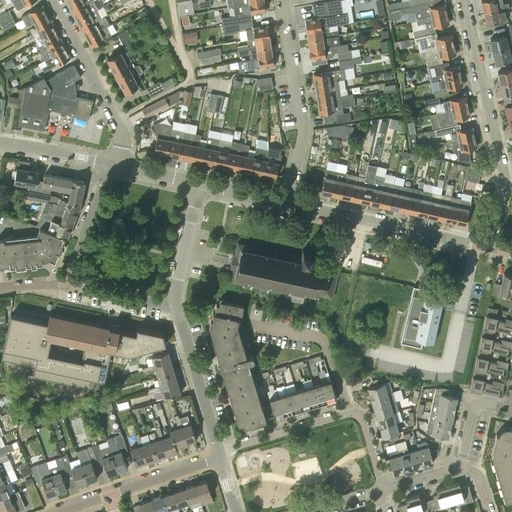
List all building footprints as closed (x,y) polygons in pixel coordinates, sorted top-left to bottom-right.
[(11,0),(6,3),(12,0),(13,0),(18,9),(33,0),(11,0)] [(73,12),(93,1),(92,0),(74,0),(68,3),(73,12)] [(193,9),(211,6),(210,0),(208,0),(192,3),(193,9)] [(414,5),(428,1),(427,0),(406,0),(388,4),(389,10),(413,5),(414,5)] [(484,13),(504,8),(503,2),(496,3),(495,0),(483,0),(481,1),(484,13)] [(78,21),(98,10),(93,1),(73,12),(78,21)] [(222,25),(252,20),(251,13),(265,11),(264,1),(233,6),(234,15),(221,17),(222,25)] [(418,20),(446,14),(444,3),(429,7),(428,1),(414,5),(413,5),(389,10),(391,20),(399,18),(402,14),(416,11),(418,20)] [(307,30),(329,26),(335,25),(339,24),(337,14),(336,14),(334,2),(324,3),(313,5),(315,17),(305,19),(307,30)] [(26,25),(46,13),(41,4),(21,15),(26,25)] [(504,8),(484,13),(486,25),(507,20),(504,8)] [(0,23),(12,16),(9,10),(0,15),(0,23)] [(83,30),(103,19),(98,10),(78,21),(83,30)] [(146,11),(138,15),(141,20),(148,16),(146,11)] [(31,33),(51,23),(46,13),(26,25),(33,22),(36,28),(32,27),(29,29),(31,33)] [(439,31),(447,30),(446,24),(448,24),(446,14),(418,20),(411,22),(414,38),(435,32),(439,31)] [(12,16),(0,23),(3,29),(15,22),(12,16)] [(101,30),(101,29),(97,23),(98,23),(102,24),(104,22),(103,19),(83,30),(87,37),(101,30)] [(247,39),(269,36),(267,25),(253,28),(252,20),(222,25),(223,33),(245,30),(247,39)] [(36,42),(56,31),(51,23),(31,33),(26,36),(28,40),(33,37),(36,42)] [(308,40),(330,36),(338,35),(338,30),(336,30),(335,25),(329,26),(307,30),(308,40)] [(101,30),(87,37),(92,46),(112,35),(109,30),(107,32),(104,28),(101,29),(101,30)] [(41,51),(60,40),(56,31),(36,42),(42,39),(44,43),(38,46),(41,51)] [(440,37),(439,31),(435,32),(414,38),(393,43),(395,49),(410,45),(410,44),(418,43),(420,52),(423,51),(431,50),(453,44),(450,34),(440,37)] [(185,44),(194,42),(192,32),(183,33),(185,44)] [(492,51),(509,47),(511,46),(511,34),(490,39),(492,51)] [(121,41),(124,47),(133,43),(130,36),(121,41)] [(241,51),(271,46),(269,36),(247,39),(246,39),(247,44),(237,46),(238,51),(241,50),(241,51)] [(310,50),(324,47),(323,42),(331,41),(330,36),(308,40),(310,50)] [(51,56),(65,48),(60,40),(41,51),(39,52),(44,60),(45,60),(51,56)] [(324,47),(310,50),(312,60),(333,57),(334,57),(334,52),(337,52),(348,50),(346,43),(331,46),(324,47)] [(431,50),(423,51),(427,67),(442,63),(441,58),(455,55),(453,44),(431,50)] [(253,59),(272,56),(271,46),(241,51),(241,55),(250,54),(250,59),(251,59),(253,59)] [(509,47),(492,51),(495,64),(511,60),(509,47)] [(51,56),(45,60),(47,64),(42,66),(45,72),(67,60),(67,59),(70,57),(65,48),(51,56)] [(199,59),(220,55),(220,54),(221,54),(220,48),(197,52),(199,59)] [(116,75),(134,66),(126,50),(122,53),(121,51),(107,58),(112,67),(110,67),(114,75),(115,74),(116,75)] [(338,60),(352,58),(351,50),(348,50),(337,52),(338,60)] [(220,55),(199,59),(200,65),(213,63),(213,60),(221,59),(220,55)] [(272,56),(253,59),(251,60),(251,59),(250,59),(245,60),(247,70),(252,69),(259,68),(259,69),(263,68),(264,72),(270,71),(269,66),(274,65),(272,56)] [(2,64),(6,71),(16,65),(12,58),(2,64)] [(352,58),(338,60),(340,69),(354,67),(352,58)] [(74,80),(80,76),(74,64),(45,79),(43,75),(20,88),(18,97),(17,106),(21,106),(18,124),(44,130),(49,109),(88,119),(93,100),(75,95),(76,88),(75,84),(74,80)] [(437,80),(460,75),(457,65),(442,69),(433,71),(435,77),(436,77),(437,80)] [(134,66),(116,75),(117,76),(116,77),(119,84),(121,84),(125,92),(139,85),(138,83),(142,81),(134,66)] [(500,85),(511,81),(511,68),(497,72),(500,85)] [(4,73),(7,78),(13,74),(10,69),(4,73)] [(315,84),(343,79),(346,79),(344,69),(313,74),(315,84)] [(460,75),(437,80),(439,90),(433,91),(435,97),(449,94),(447,88),(462,85),(460,75)] [(258,85),(272,82),(271,76),(257,78),(256,85),(258,85)] [(317,94),(339,90),(339,89),(345,89),(343,79),(315,84),(317,94)] [(149,95),(162,88),(158,81),(146,87),(149,95)] [(506,101),(511,99),(511,81),(500,85),(503,97),(505,96),(506,101)] [(272,82),(258,85),(259,90),(273,88),(272,82)] [(189,104),(192,91),(184,89),(184,91),(180,90),(177,102),(189,104)] [(318,104),(354,98),(354,97),(352,98),(352,94),(340,96),(339,90),(317,94),(318,104)] [(411,92),(403,94),(405,101),(412,99),(411,92)] [(213,112),(217,94),(210,93),(206,110),(213,112)] [(217,94),(213,112),(219,113),(223,95),(217,94)] [(17,106),(18,97),(9,96),(7,104),(17,106)] [(436,113),(467,106),(464,96),(442,101),(442,103),(440,103),(434,104),(436,113)] [(146,117),(169,105),(165,97),(142,109),(146,117)] [(434,104),(440,103),(438,97),(423,100),(425,106),(434,104)] [(354,98),(318,104),(320,116),(324,116),(325,121),(337,119),(337,122),(352,120),(350,111),(343,112),(342,106),(355,104),(354,98)] [(467,106),(436,113),(440,128),(457,124),(456,120),(469,117),(467,106)] [(396,128),(398,120),(392,118),(390,127),(396,128)] [(398,120),(396,128),(396,130),(405,132),(404,121),(398,120)] [(471,127),(461,129),(459,123),(457,124),(440,128),(435,129),(436,136),(445,134),(446,139),(447,143),(474,137),(471,127)] [(195,133),(188,132),(190,124),(186,124),(184,131),(183,130),(177,157),(190,159),(195,133)] [(343,137),(346,124),(326,127),(328,134),(343,137)] [(165,154),(171,128),(170,133),(160,131),(156,125),(151,128),(156,136),(154,145),(150,146),(150,149),(153,151),(165,154)] [(352,139),(354,127),(345,125),(343,137),(352,139)] [(177,157),(183,130),(171,128),(165,154),(177,157)] [(226,167),(231,144),(224,143),(226,133),(221,131),(219,139),(214,164),(226,167)] [(202,162),(205,146),(199,144),(201,135),(195,133),(190,159),(202,162)] [(214,164),(219,139),(207,136),(205,146),(202,162),(214,164)] [(474,137),(447,143),(446,143),(447,148),(453,147),(454,152),(457,151),(457,160),(467,162),(467,150),(476,147),(474,137)] [(333,138),(331,146),(338,148),(340,140),(333,138)] [(238,170),(244,143),(232,141),(231,144),(226,167),(238,170)] [(253,156),(247,155),(249,145),(244,143),(238,170),(250,172),(253,156)] [(265,159),(267,149),(255,146),(253,156),(250,172),(262,175),(265,159)] [(265,159),(262,175),(275,177),(276,174),(277,169),(281,170),(282,163),(280,163),(282,153),(277,152),(276,156),(272,155),(273,150),(267,149),(265,159)] [(403,151),(401,157),(408,159),(410,152),(403,151)] [(419,155),(410,153),(409,161),(417,162),(419,155)] [(425,163),(426,156),(420,154),(418,162),(425,163)] [(20,160),(19,167),(29,168),(30,162),(20,160)] [(359,200),(364,177),(368,162),(363,161),(361,169),(359,169),(359,170),(358,176),(355,175),(350,198),(359,200)] [(374,179),(375,174),(377,164),(373,163),(371,172),(369,172),(368,178),(364,177),(359,200),(369,203),(374,179)] [(462,176),(465,177),(467,166),(458,164),(457,168),(464,170),(462,176)] [(464,179),(474,182),(478,183),(481,169),(477,168),(467,166),(465,177),(464,179)] [(38,192),(39,187),(35,186),(36,184),(38,172),(17,168),(14,181),(1,179),(0,183),(0,184),(23,189),(28,190),(38,192)] [(331,194),(336,171),(326,169),(321,192),(331,194)] [(340,196),(345,173),(336,171),(331,194),(340,196)] [(38,192),(50,194),(51,187),(63,190),(61,198),(80,205),(84,182),(44,173),(42,185),(36,184),(35,186),(39,187),(38,192)] [(350,198),(355,175),(345,173),(340,196),(350,198)] [(384,182),(385,176),(375,174),(374,179),(369,203),(379,205),(384,182)] [(393,184),(384,182),(379,205),(388,207),(393,184)] [(417,213),(422,190),(424,183),(419,182),(417,189),(412,188),(407,211),(417,213)] [(451,196),(454,182),(451,182),(450,184),(447,183),(444,195),(441,194),(436,217),(446,220),(451,196)] [(460,198),(462,192),(458,192),(457,198),(451,196),(454,182),(451,196),(446,220),(455,222),(460,198)] [(424,183),(422,190),(417,213),(426,215),(432,192),(433,185),(424,183)] [(398,209),(403,186),(393,184),(388,207),(398,209)] [(407,211),(412,188),(403,186),(398,209),(407,211)] [(47,217),(72,226),(80,205),(61,198),(56,195),(50,194),(38,192),(28,190),(26,197),(46,201),(40,215),(47,217)] [(436,217),(441,194),(432,192),(426,215),(436,217)] [(466,221),(470,200),(460,198),(455,222),(466,224),(466,221)] [(72,226),(47,217),(43,228),(65,236),(68,237),(72,226)] [(63,242),(65,236),(43,228),(40,227),(37,233),(42,234),(9,237),(9,235),(3,236),(4,238),(0,238),(0,267),(16,266),(16,269),(26,268),(26,265),(31,264),(31,267),(37,267),(37,264),(42,263),(42,259),(50,259),(56,261),(59,252),(62,253),(65,243),(63,242)] [(293,255),(237,243),(234,255),(232,254),(229,269),(231,269),(229,281),(243,284),(242,287),(251,288),(251,287),(259,288),(259,290),(268,292),(268,290),(284,294),(284,296),(292,298),(291,301),(302,304),(305,293),(332,299),(338,271),(311,265),(313,259),(310,259),(312,251),(302,249),(301,254),(293,253),(293,255)] [(510,294),(511,287),(511,274),(503,273),(501,284),(495,283),(492,293),(492,295),(499,296),(499,292),(510,294)] [(420,287),(415,286),(413,286),(413,287),(410,298),(407,311),(406,317),(405,323),(401,339),(400,342),(402,343),(405,343),(410,344),(419,347),(421,347),(422,339),(423,337),(433,340),(432,342),(433,342),(436,330),(440,312),(441,310),(441,309),(443,300),(442,300),(441,302),(431,300),(432,298),(433,291),(433,290),(420,287)] [(243,305),(223,301),(223,305),(216,304),(214,312),(212,312),(211,318),(210,318),(209,323),(211,331),(210,332),(212,338),(211,338),(215,351),(216,351),(218,360),(220,360),(221,364),(219,365),(222,374),(221,374),(225,387),(226,387),(229,398),(228,398),(232,412),(233,411),(237,425),(246,423),(247,427),(265,421),(262,408),(258,409),(245,363),(251,361),(253,360),(253,358),(253,357),(251,355),(250,355),(243,357),(234,325),(235,318),(240,319),(243,305)] [(483,328),(493,330),(494,330),(506,332),(510,333),(511,333),(511,331),(511,326),(505,325),(506,322),(496,320),(497,317),(495,316),(497,308),(488,306),(486,314),(483,328)] [(11,314),(2,358),(35,365),(33,374),(102,389),(108,361),(109,357),(111,350),(130,354),(165,344),(162,333),(137,328),(135,333),(118,329),(120,324),(110,322),(109,326),(50,314),(47,321),(11,314)] [(491,337),(493,330),(483,328),(482,335),(481,335),(478,348),(479,348),(488,350),(490,350),(507,354),(509,348),(500,346),(501,342),(492,340),(493,337),(491,337)] [(487,357),(488,350),(479,348),(477,355),(474,369),(484,371),(485,371),(503,374),(504,368),(496,366),(497,363),(487,361),(488,358),(487,357)] [(143,371),(171,362),(168,351),(151,356),(154,365),(142,368),(143,371)] [(158,377),(174,373),(171,362),(143,371),(143,373),(155,369),(158,377)] [(482,378),(484,371),(474,369),(473,376),(472,376),(470,389),(481,392),(481,391),(498,395),(500,389),(491,387),(492,383),(483,381),(484,378),(482,378)] [(149,391),(177,383),(174,373),(158,377),(160,386),(148,389),(149,391)] [(318,405),(312,385),(310,379),(302,382),(304,388),(309,408),(318,405)] [(371,398),(393,392),(392,391),(387,393),(384,383),(378,385),(377,379),(372,380),(373,386),(368,388),(371,398)] [(321,383),(327,402),(336,400),(330,380),(321,383)] [(177,383),(149,391),(149,393),(161,390),(164,398),(180,394),(177,383)] [(318,405),(327,402),(321,383),(312,385),(318,405)] [(438,405),(454,409),(457,397),(451,396),(452,390),(436,386),(432,404),(438,405)] [(301,410),(309,408),(304,388),(295,390),(301,410)] [(292,413),(301,410),(295,390),(286,393),(292,413)] [(374,408),(396,402),(393,392),(371,398),(374,408)] [(283,416),(292,413),(286,393),(278,396),(283,416)] [(274,418),(283,416),(278,396),(268,398),(274,418)] [(92,399),(85,401),(88,409),(95,407),(92,399)] [(117,404),(118,410),(129,407),(128,401),(117,404)] [(377,418),(393,413),(392,412),(398,410),(396,402),(374,408),(377,418)] [(452,419),(454,409),(438,405),(432,404),(430,414),(452,419)] [(38,413),(40,419),(42,425),(50,422),(46,411),(38,413)] [(380,428),(396,423),(393,413),(377,418),(380,428)] [(450,429),(452,419),(430,414),(428,424),(450,429)] [(176,447),(185,444),(176,415),(174,416),(178,428),(170,431),(177,452),(178,451),(176,447)] [(176,415),(185,444),(196,440),(190,424),(182,426),(178,415),(176,415)] [(392,435),(399,433),(396,423),(380,428),(382,437),(388,436),(392,435)] [(448,438),(450,429),(428,424),(426,433),(437,435),(435,441),(440,442),(442,436),(448,438)] [(177,452),(170,431),(169,431),(171,435),(163,438),(159,426),(157,427),(167,455),(177,452)] [(157,458),(167,455),(157,427),(155,428),(159,439),(151,442),(157,458)] [(509,427),(507,427),(505,428),(502,429),(500,430),(499,432),(498,434),(496,434),(491,456),(493,461),(495,460),(497,467),(495,468),(497,477),(500,476),(502,483),(498,485),(498,486),(502,484),(505,492),(502,492),(505,502),(511,500),(511,501),(511,427),(509,427)] [(157,458),(151,442),(143,445),(139,433),(137,434),(146,462),(157,458)] [(109,446),(117,472),(128,468),(124,457),(129,455),(122,434),(114,437),(116,443),(109,446)] [(136,465),(146,462),(137,434),(134,435),(136,440),(128,442),(130,449),(136,465)] [(417,450),(422,466),(433,462),(431,456),(437,455),(438,449),(430,451),(427,442),(425,441),(417,443),(418,449),(417,450)] [(0,454),(6,452),(14,448),(12,443),(1,447),(0,444),(0,454)] [(117,472),(109,446),(100,449),(98,444),(92,446),(98,465),(105,463),(108,475),(117,472)] [(94,467),(98,465),(92,446),(77,451),(81,465),(87,482),(97,478),(94,467)] [(402,471),(412,468),(407,452),(406,446),(396,449),(402,471)] [(422,466),(417,450),(408,452),(407,446),(406,446),(407,452),(412,468),(422,466)] [(393,474),(402,471),(396,449),(387,452),(393,474)] [(0,472),(1,472),(7,470),(3,461),(9,459),(6,452),(0,454),(0,472)] [(87,482),(81,465),(72,468),(67,454),(61,456),(67,471),(68,476),(74,474),(78,485),(87,482)] [(63,477),(68,476),(67,471),(61,456),(56,458),(58,465),(49,468),(51,475),(57,492),(67,489),(63,477)] [(31,472),(27,463),(19,466),(23,475),(31,472)] [(51,475),(49,468),(49,467),(39,471),(37,464),(31,466),(37,481),(39,486),(44,484),(48,495),(57,492),(51,475)] [(0,485),(5,483),(11,481),(7,470),(1,472),(0,472),(0,485)] [(32,477),(24,480),(27,487),(34,483),(32,477)] [(195,484),(200,498),(211,494),(206,480),(195,484)] [(0,497),(10,494),(5,483),(0,485),(0,497)] [(425,503),(430,502),(432,509),(440,506),(441,510),(448,508),(447,507),(452,505),(458,503),(458,505),(473,501),(468,486),(460,488),(458,483),(435,490),(437,495),(432,496),(433,500),(425,503)] [(200,498),(195,484),(184,488),(189,502),(191,508),(202,504),(200,498)] [(178,506),(189,502),(184,488),(173,491),(178,506)] [(10,494),(0,497),(0,508),(1,510),(3,509),(4,511),(14,511),(25,507),(22,499),(21,500),(17,491),(18,491),(18,490),(10,494)] [(167,510),(178,506),(173,491),(162,495),(167,510)] [(154,511),(160,511),(167,510),(162,495),(150,499),(154,511)] [(425,503),(424,499),(419,500),(418,495),(404,499),(406,504),(398,506),(399,511),(420,511),(427,510),(425,503)] [(154,511),(150,499),(139,503),(140,504),(132,507),(133,511),(154,511)]
